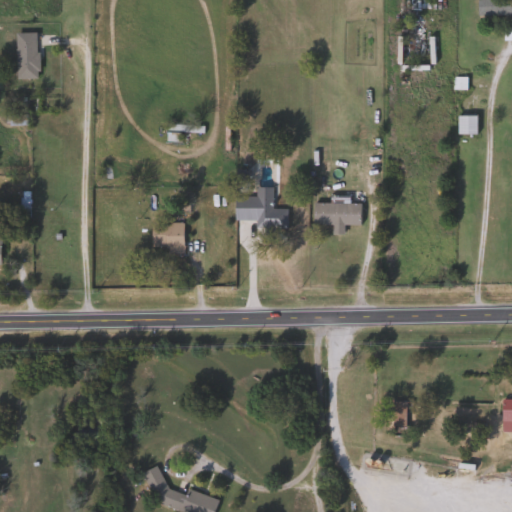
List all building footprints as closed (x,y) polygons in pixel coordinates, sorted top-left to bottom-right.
[(511,0),(511,16),(474,16),(474,0),(511,0)] [(511,40),(499,40),(499,29),(511,29),(511,40)] [(13,79),(13,33),(34,33),(34,79),(13,79)] [(454,134),(454,116),(472,116),(472,134),(454,134)] [(252,229),(252,189),(268,189),(268,210),(283,210),(283,229),(252,229)] [(309,203),(320,203),(321,196),(345,196),(345,204),(357,204),(356,226),(339,225),(339,234),(328,234),(328,225),(309,225),(309,203)] [(180,224),(180,254),(163,254),(163,248),(147,248),(147,224),(180,224)] [(346,370),(346,411),(337,411),(337,370),(346,370)] [(511,422),(498,422),(498,400),(511,400),(511,422)] [(405,434),(397,434),(397,429),(390,428),(392,403),(407,404),(405,434)] [(137,474),(152,467),(163,489),(178,494),(184,491),(214,500),(210,511),(173,511),(153,506),(137,474)]
